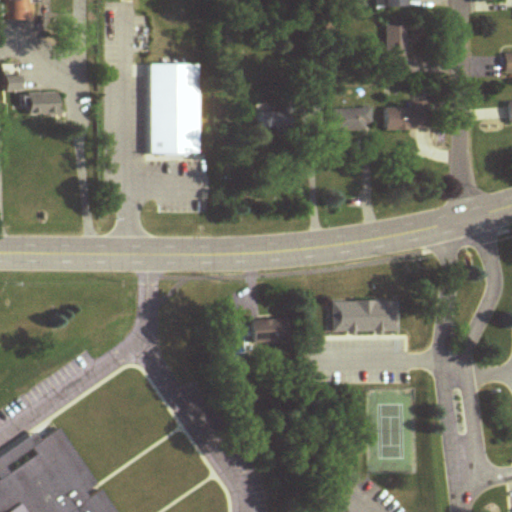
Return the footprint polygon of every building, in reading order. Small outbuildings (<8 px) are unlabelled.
[(5,0),(6,22),(33,21),(33,0),(5,0)] [(404,76),(404,26),(384,26),(384,76),(404,76)] [(511,55),(503,56),(503,73),(511,72),(511,55)] [(2,92),(18,91),(17,64),(2,65),(2,92)] [(305,107),(315,106),(314,94),(305,95),(305,107)] [(384,132),(425,130),(425,107),(383,109),(384,132)] [(330,109),(330,132),(370,132),(370,109),(330,109)] [(255,113),(255,129),(285,129),(285,113),(255,113)] [(397,302),(329,302),(329,334),(397,334),(397,302)] [(286,343),(285,320),(250,321),(251,344),(286,343)] [(0,511),(0,457),(59,419),(120,511),(0,511)] [(357,511),(351,505),(344,502),(337,510),(336,511),(357,511)]
